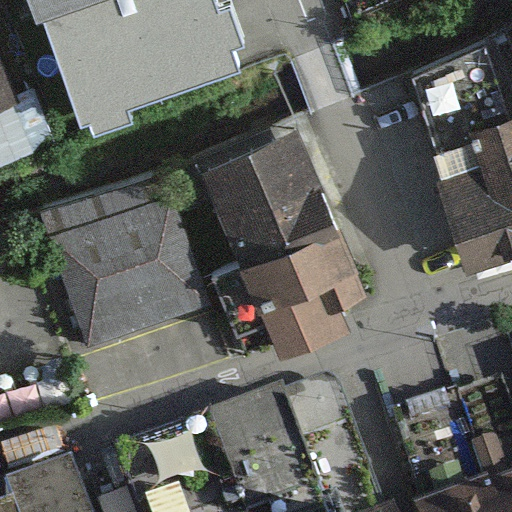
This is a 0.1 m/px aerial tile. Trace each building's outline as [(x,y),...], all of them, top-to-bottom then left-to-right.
[(227,0),(42,0),(86,121),(250,62),(227,0)] [(511,104),(497,56),(415,82),(475,270),(511,258),(511,104)] [(0,69),(0,101),(12,97),(0,69)] [(292,123),(210,157),(248,248),(330,215),(292,123)] [(163,184),(52,223),(95,346),(206,307),(163,184)] [(330,215),(248,248),(284,334),(343,309),(335,289),(357,280),(330,215)] [(380,511),(331,378),(209,422),(241,511),(380,511)] [(241,511),(209,422),(119,453),(140,511),(241,511)] [(10,501),(14,511),(89,511),(73,465),(6,489),(10,501)] [(511,511),(511,485),(492,493),(498,511),(511,511)] [(498,511),(492,493),(436,511),(498,511)] [(0,505),(0,511),(14,511),(10,501),(0,505)]
